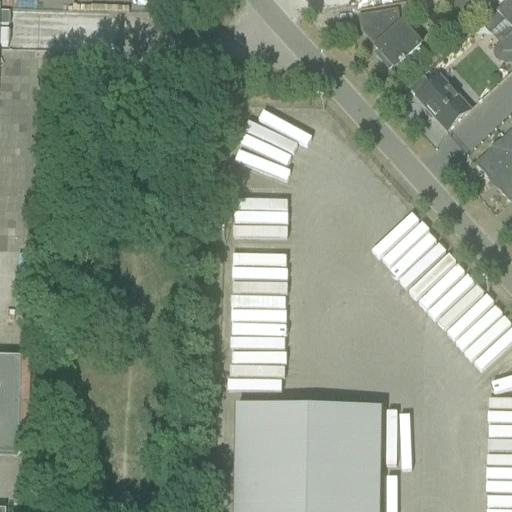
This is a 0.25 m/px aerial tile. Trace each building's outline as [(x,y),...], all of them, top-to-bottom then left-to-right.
[(403,64),(420,50),(397,25),(396,15),(359,21),(361,35),(372,47),(375,45),(377,51),(374,52),(377,56),(375,58),(388,72),(391,70),(393,73),(399,68),(400,69),(404,65),(403,64)] [(499,19),(486,31),(496,43),(509,31),(499,19)] [(511,63),(511,45),(502,46),(502,64),(511,63)] [(438,81),(431,88),(423,80),(409,93),(416,101),(415,103),(446,137),(469,116),(438,81)] [(511,134),(499,146),(501,148),(490,158),(488,156),(474,168),(492,188),(493,187),(498,192),(496,193),(509,207),(511,204),(511,134)] [(511,332),(416,217),(374,252),(480,381),(511,354),(511,332)] [(232,257),(232,352),(269,352),(269,345),(282,345),(282,316),(286,316),(286,257),(232,257)] [(17,363),(0,362),(0,458),(15,459),(17,363)] [(378,511),(381,415),(237,412),(234,511),(378,511)]
